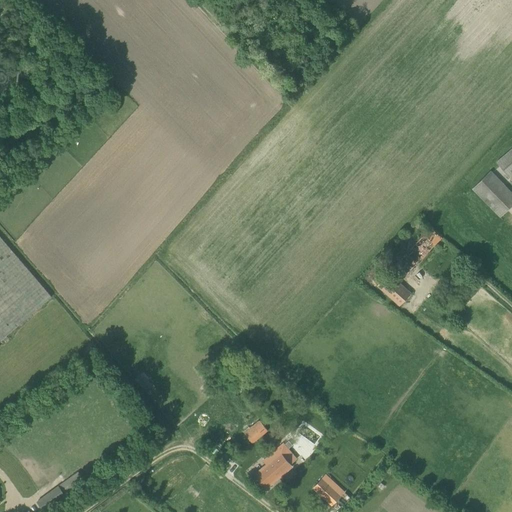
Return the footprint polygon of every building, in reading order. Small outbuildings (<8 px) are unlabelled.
[(511,175),(511,148),(495,163),(508,178),(511,175)] [(500,218),(511,205),(511,194),(489,172),(472,189),(500,218)] [(431,226),(411,245),(408,242),(390,259),(404,274),(443,239),(431,226)] [(0,341),(52,298),(0,237),(0,341)] [(388,273),(376,286),(399,306),(411,293),(388,273)] [(210,315),(204,308),(198,315),(204,321),(210,315)] [(235,422),(241,417),(232,407),(210,426),(220,437),(236,423),(235,422)] [(268,429),(258,417),(252,421),(254,423),(243,431),(251,442),(268,429)] [(262,460),(267,466),(254,477),(264,489),(292,465),(290,464),(296,459),(282,443),(262,460)] [(64,480),(57,485),(36,501),(43,511),(85,481),(78,471),(65,481),(64,480)] [(325,474),(320,480),(313,487),(326,499),(338,486),(325,474)] [(350,496),(343,491),(337,498),(344,503),(350,496)]
